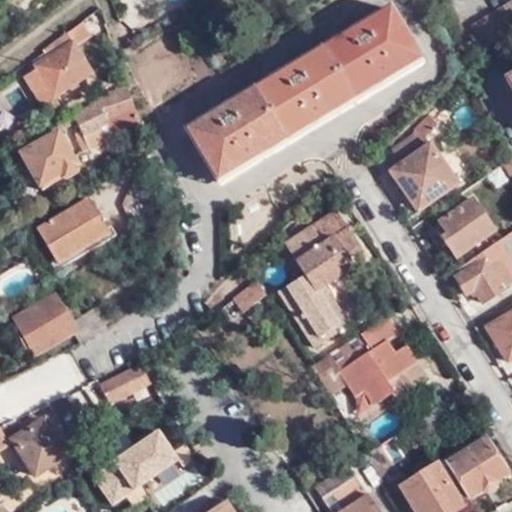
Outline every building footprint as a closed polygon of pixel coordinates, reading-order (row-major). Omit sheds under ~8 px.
[(511,35),(511,1),(473,27),(488,50),(511,35)] [(85,24),(102,12),(100,6),(81,20),(84,25),(85,24)] [(225,21),(217,8),(207,14),(215,27),(225,21)] [(219,183),(408,69),(391,42),(405,34),(391,9),(187,130),(219,183)] [(264,34),(250,11),(228,23),(246,51),(264,34)] [(110,37),(102,12),(85,24),(84,25),(89,32),(87,34),(93,43),(110,37)] [(244,53),(225,21),(215,27),(235,59),(244,53)] [(408,69),(421,62),(405,34),(391,42),(408,69)] [(92,72),(72,39),(35,62),(35,64),(25,72),(36,89),(33,91),(40,102),(53,94),(55,96),(92,72)] [(425,69),(421,62),(408,69),(219,183),(222,189),(425,69)] [(99,102),(109,95),(127,90),(126,84),(109,91),(95,99),(95,101),(72,114),(74,118),(76,117),(99,103),(99,102)] [(111,131),(138,123),(133,109),(127,90),(109,95),(99,102),(99,103),(76,117),(74,118),(91,148),(107,139),(101,128),(107,125),(111,131)] [(439,129),(433,120),(416,130),(418,133),(393,149),(402,165),(389,173),(418,214),(457,185),(432,148),(431,149),(426,142),(439,129)] [(57,128),(38,138),(41,144),(24,154),(44,190),(80,169),(57,128)] [(165,209),(156,194),(129,206),(137,223),(165,209)] [(458,257),(495,233),(475,201),(443,223),(448,235),(445,238),(458,257)] [(109,235),(89,202),(38,230),(60,265),(109,235)] [(275,290),(310,346),(340,328),(315,288),(352,266),(349,258),(361,251),(337,211),(291,239),(294,244),(287,249),(302,273),(275,290)] [(153,256),(179,241),(170,225),(143,240),(153,256)] [(511,234),(453,275),(468,296),(476,293),(484,305),(511,285),(511,263),(507,267),(499,252),(511,243),(511,234)] [(403,309),(413,303),(394,273),(388,285),(403,309)] [(267,298),(258,283),(234,301),(243,314),(267,298)] [(77,333),(72,324),(53,287),(37,297),(41,305),(15,320),(22,331),(18,334),(26,349),(30,350),(34,357),(74,334),(77,333)] [(511,307),(505,312),(508,316),(489,329),(510,361),(511,359),(511,307)] [(80,345),(108,330),(97,310),(72,324),(77,333),(74,334),(80,345)] [(341,374),(349,386),(357,397),(364,393),(374,405),(394,394),(398,399),(428,379),(406,348),(396,355),(387,345),(400,336),(387,319),(311,368),(318,379),(331,370),(337,377),(341,374)] [(112,407),(151,386),(140,365),(102,387),(112,407)] [(318,379),(329,398),(349,386),(341,374),(337,377),(331,370),(318,379)] [(364,393),(357,397),(354,398),(365,412),(374,405),(364,393)] [(459,395),(416,423),(419,427),(425,436),(467,408),(461,399),(459,395)] [(1,428),(12,448),(16,445),(15,443),(28,434),(18,420),(1,428)] [(16,445),(37,479),(69,459),(46,423),(28,434),(15,443),(16,445)] [(0,500),(4,497),(0,492),(0,455),(12,448),(1,428),(0,428),(0,500)] [(469,499),(507,474),(485,439),(446,463),(469,499)] [(368,460),(385,487),(400,477),(383,450),(381,446),(366,456),(368,460)] [(313,485),(322,497),(354,476),(346,463),(313,485)] [(456,511),(462,509),(435,465),(399,487),(414,511),(456,511)] [(322,497),(331,511),(377,511),(354,476),(322,497)] [(230,511),(225,503),(211,511),(230,511)]
